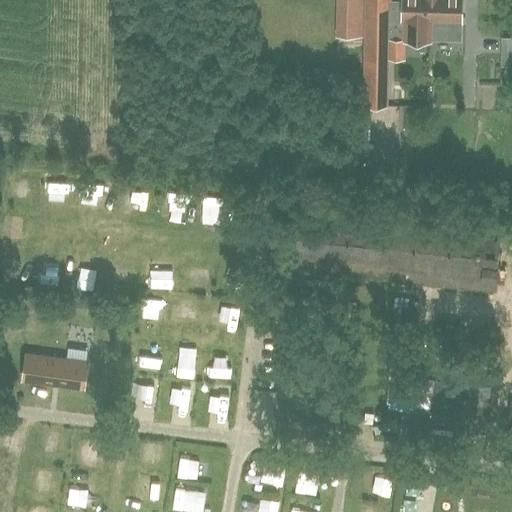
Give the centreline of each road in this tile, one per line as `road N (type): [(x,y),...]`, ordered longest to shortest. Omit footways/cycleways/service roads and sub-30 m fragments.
road 1 (track): [(0,408),(237,434),(242,443)]
road 2 (unknown): [(264,277),(242,443)]
